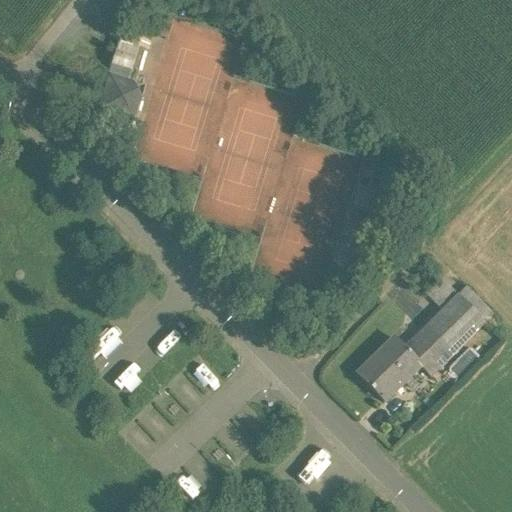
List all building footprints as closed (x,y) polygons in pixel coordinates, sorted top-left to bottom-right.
[(157,29),(146,25),(144,31),(155,35),(157,29)] [(132,46),(119,42),(108,77),(127,83),(138,49),(132,47),(132,46)] [(127,83),(108,77),(97,114),(134,125),(141,101),(132,85),(127,83)] [(86,118),(78,126),(88,136),(96,128),(86,118)] [(442,280),(426,295),(442,311),(457,295),(442,280)] [(494,314),(467,287),(457,295),(485,323),(494,314)] [(442,311),(425,327),(453,355),(475,333),(485,323),(457,295),(442,311)] [(485,323),(475,333),(480,339),(491,329),(485,323)] [(453,355),(425,327),(403,349),(421,367),(419,369),(429,379),(453,355)] [(393,340),(356,377),(383,405),(419,369),(421,367),(403,349),(393,340)]
